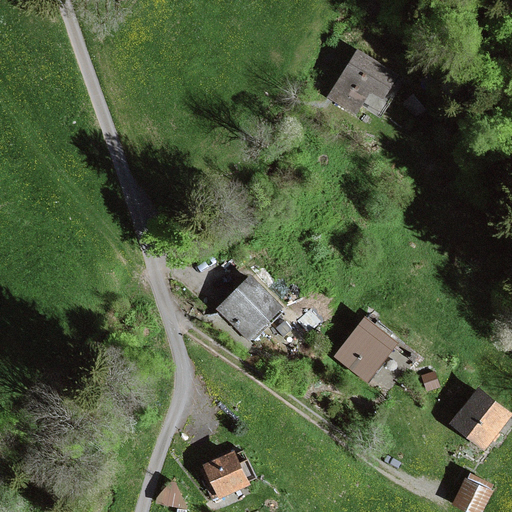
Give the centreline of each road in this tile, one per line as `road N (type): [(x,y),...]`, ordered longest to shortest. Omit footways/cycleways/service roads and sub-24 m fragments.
road 1 (track): [(59,0),(175,347),(178,396),(138,511)]
road 2 (track): [(144,255),(267,386),(369,463),(443,492)]
